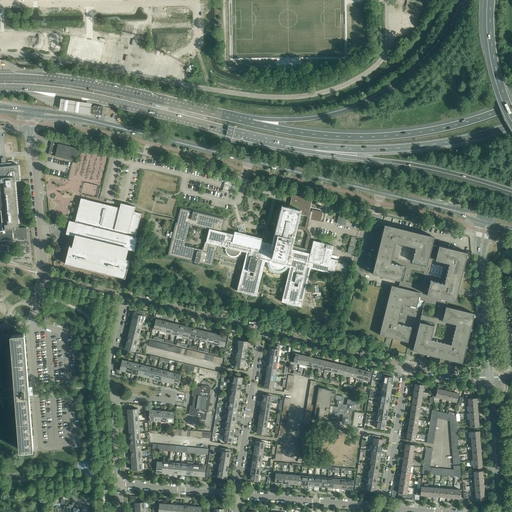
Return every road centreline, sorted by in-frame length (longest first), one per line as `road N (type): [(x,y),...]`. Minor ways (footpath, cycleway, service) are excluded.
road 1 (unclassified): [(387,1),(389,40),(381,58),(341,86),(263,96),(123,72)]
road 2 (secondary): [(72,116),(380,192)]
road 3 (motorway): [(511,105),(381,136),(250,122)]
road 4 (motorway): [(464,0),(438,44),(384,92),(319,117),(250,122)]
road 5 (motorway): [(285,142),(511,191)]
road 6 (unclassified): [(125,296),(44,275),(31,130)]
road 7 (motorway): [(285,142),(375,149),(511,125)]
road 8 (primary): [(221,115),(41,78)]
road 9 (residential): [(236,494),(262,329)]
road 10 (unclassified): [(407,365),(262,329)]
road 11 (residential): [(384,506),(236,494)]
road 12 (residential): [(384,506),(407,365)]
road 13 (unclassified): [(262,329),(125,296)]
road 14 (tertiary): [(501,511),(490,377)]
road 15 (tertiary): [(490,377),(481,246)]
road 16 (unclassified): [(123,72),(0,55)]
road 17 (primary): [(100,98),(220,127)]
